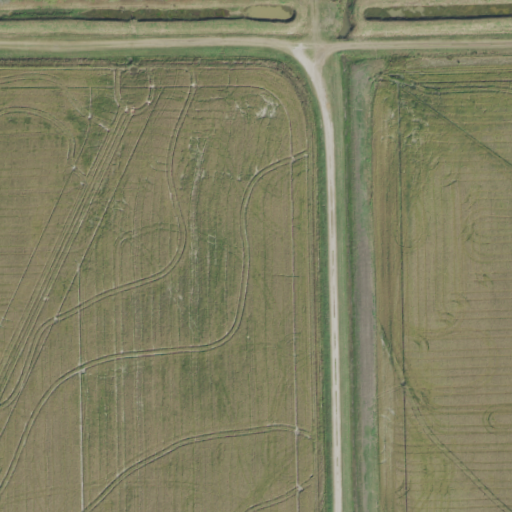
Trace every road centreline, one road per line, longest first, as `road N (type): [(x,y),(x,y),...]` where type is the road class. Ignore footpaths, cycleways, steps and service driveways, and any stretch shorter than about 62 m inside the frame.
road 1 (track): [(511,46),(0,43)]
road 2 (residential): [(336,46),(330,78),(338,511)]
